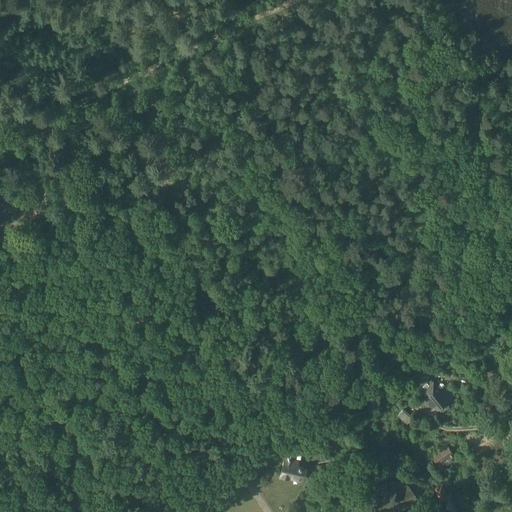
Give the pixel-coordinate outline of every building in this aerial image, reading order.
[(381,335),(373,336),(373,345),(382,344),(381,335)] [(374,346),(375,356),(383,355),(381,345),(374,346)] [(447,404),(446,402),(456,395),(438,373),(419,388),(426,398),(424,399),(429,405),(431,404),(436,410),(437,409),(439,411),(441,411),(447,407),(447,404)] [(362,398),(363,386),(340,383),(339,396),(362,398)] [(311,433),(301,431),(299,439),(309,442),(311,433)] [(441,461),(453,453),(447,445),(430,456),(434,461),(432,462),(441,477),(448,472),(441,461)] [(284,456),(284,458),(280,476),(289,478),(290,472),(299,474),(301,466),(297,466),(298,461),(295,460),(297,449),(287,446),(284,456)] [(380,509),(411,501),(412,494),(408,486),(400,480),(374,487),(380,509)] [(458,511),(451,493),(447,495),(443,484),(433,487),(439,502),(445,501),(449,511),(458,511)]
